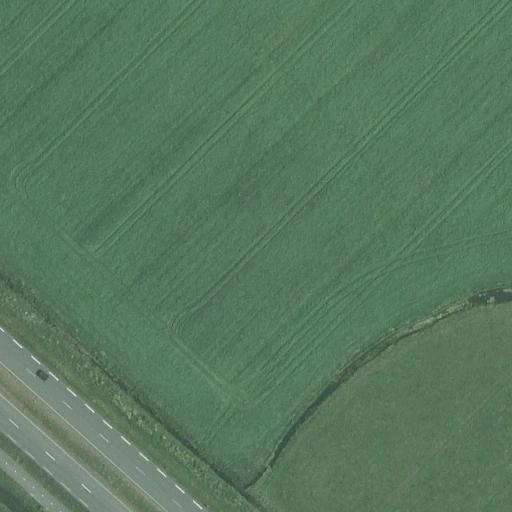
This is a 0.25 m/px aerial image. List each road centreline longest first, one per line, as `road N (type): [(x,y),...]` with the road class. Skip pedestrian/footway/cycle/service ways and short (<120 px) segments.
road 1 (primary): [(184,511),(0,347)]
road 2 (primary): [(0,413),(109,511)]
